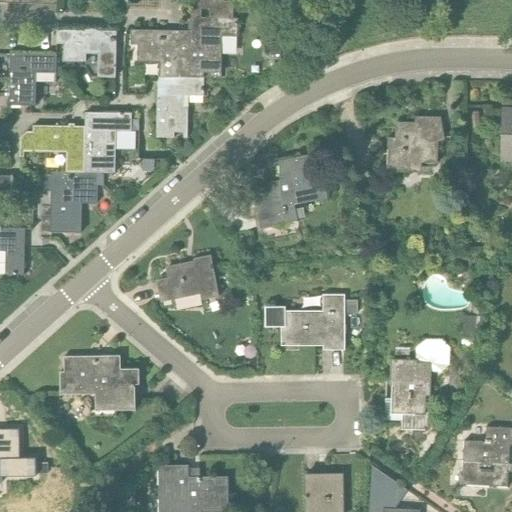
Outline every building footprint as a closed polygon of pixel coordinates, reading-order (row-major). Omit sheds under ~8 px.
[(237,37),(238,19),(233,19),(233,2),(224,1),(223,0),(191,0),(191,32),(190,79),(204,79),(204,73),(221,74),(222,36),(237,37)] [(116,78),(116,32),(56,31),(56,45),(64,45),(64,62),(86,62),(86,54),(98,54),(98,78),(116,78)] [(191,32),(167,31),(131,31),(130,45),(138,45),(138,62),(160,62),(160,78),(172,78),(190,79),(191,32)] [(57,55),(56,55),(11,54),(9,106),(36,106),(36,73),(56,73),(57,55)] [(172,78),(160,78),(157,78),(156,138),(187,138),(188,108),(184,108),(184,96),(204,97),(204,79),(190,79),(172,78)] [(132,114),(123,114),(85,113),(85,127),(84,173),(98,173),(115,174),(116,132),(131,132),(132,114)] [(437,164),(439,118),(415,117),(415,124),(397,124),(396,138),(388,138),(387,166),(421,167),(421,164),(437,164)] [(84,173),(85,127),(33,126),(33,132),(27,132),(20,139),(20,158),(24,158),(24,153),(66,153),(66,173),(84,173)] [(298,222),(295,206),(327,199),(318,153),(279,161),(280,190),(254,194),(261,229),(298,222)] [(84,173),(66,173),(51,173),(51,175),(29,175),(44,191),(51,191),(50,233),(64,233),(81,234),(82,203),(97,204),(98,173),(84,173)] [(11,198),(12,177),(0,176),(0,194),(6,195),(6,198),(11,198)] [(0,229),(0,251),(6,252),(6,275),(24,276),(25,230),(0,229)] [(157,282),(161,301),(173,299),(174,306),(219,297),(211,256),(193,259),(194,264),(184,266),(184,265),(167,268),(169,279),(157,282)] [(323,350),(344,350),(345,296),(324,296),(324,312),(286,312),(286,346),(323,346),(323,350)] [(479,317),(462,317),(462,330),(479,330),(479,317)] [(431,396),(431,372),(442,373),(449,366),(449,348),(443,340),(426,340),(416,348),(416,362),(394,362),(394,381),(392,381),(391,413),(385,413),(385,420),(402,420),(402,430),(425,430),(426,396),(431,396)] [(139,385),(139,369),(120,369),(120,356),(64,357),(64,372),(60,373),(60,395),(95,395),(96,411),(135,411),(135,385),(139,385)] [(511,444),(511,428),(486,427),(485,442),(464,441),(461,485),(507,487),(510,445),(511,444)] [(0,484),(1,484),(1,477),(36,477),(36,458),(19,458),(19,429),(0,429),(0,484)] [(38,464),(38,474),(48,474),(48,464),(38,464)] [(228,477),(196,478),(188,478),(188,466),(158,466),(158,511),(201,511),(201,510),(228,510),(228,477)] [(368,511),(385,511),(386,510),(396,511),(396,508),(408,491),(371,466),(368,511)] [(304,476),(304,511),(343,511),(343,476),(304,476)]
